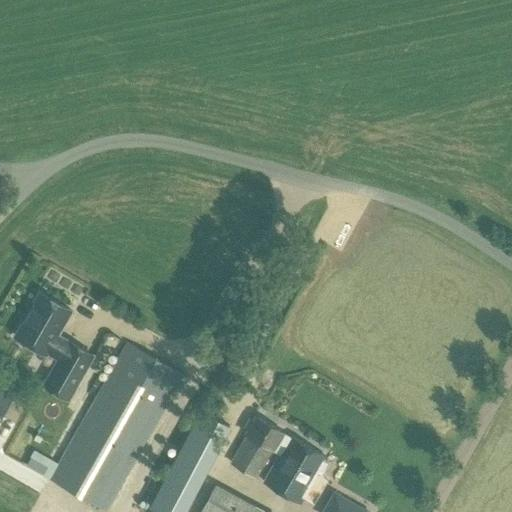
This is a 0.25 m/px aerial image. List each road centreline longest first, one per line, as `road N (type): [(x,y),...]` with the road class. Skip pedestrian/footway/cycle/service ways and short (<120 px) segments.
road 1 (unclassified): [(0,216),(70,156),(106,146),(319,175),(442,224),(511,269)]
road 2 (unknown): [(511,362),(418,511)]
